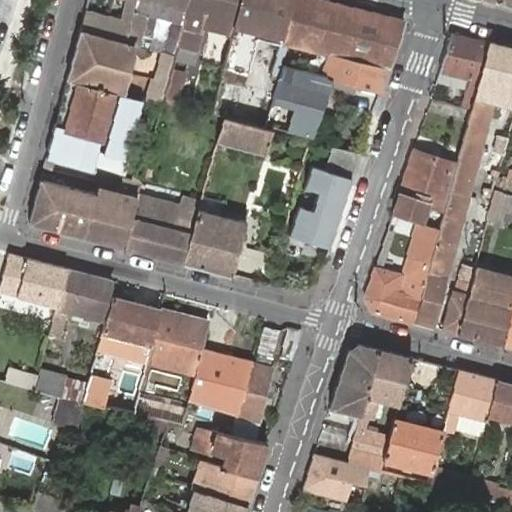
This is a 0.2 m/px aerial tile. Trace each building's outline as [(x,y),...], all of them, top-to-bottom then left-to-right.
[(135,0),(125,0),(120,21),(130,25),(134,5),(135,0)] [(173,59),(188,0),(135,0),(134,5),(130,25),(125,42),(133,44),(138,45),(146,12),(172,19),(163,52),(165,54),(173,59)] [(240,0),(188,0),(173,59),(194,65),(203,27),(232,34),(240,0)] [(290,0),(240,0),(232,34),(224,68),(250,75),(260,35),(280,40),(290,0)] [(403,20),(356,8),(321,0),(290,0),(280,40),(327,53),(387,68),(396,40),(403,20)] [(120,21),(84,12),(79,30),(125,42),(130,25),(120,21)] [(79,30),(66,78),(83,82),(113,90),(122,92),(127,73),(133,44),(125,42),(79,30)] [(487,41),(451,32),(446,47),(438,72),(467,79),(465,86),(460,106),(470,109),(473,98),(477,82),(487,41)] [(421,297),(414,322),(433,327),(446,276),(459,228),(468,195),(474,171),(480,148),(492,102),(511,107),(511,46),(507,45),(505,45),(487,41),(477,82),(473,98),(470,109),(466,122),(461,143),(455,164),(448,190),(443,210),(440,223),(438,228),(430,260),(428,266),(427,271),(424,281),(421,297)] [(387,68),(327,53),(321,74),(321,76),(365,88),(379,92),(384,77),(387,68)] [(170,69),(173,59),(165,54),(159,79),(167,81),(170,69)] [(282,64),(278,80),(268,116),(266,125),(271,126),(308,135),(347,145),(365,88),(321,76),(321,74),(293,66),(282,64)] [(167,81),(162,99),(175,102),(184,72),(170,69),(167,81)] [(45,157),(91,169),(91,168),(93,162),(96,152),(100,138),(113,90),(83,82),(66,78),(45,156),(45,157)] [(465,86),(442,79),(435,98),(445,101),(460,106),(465,86)] [(445,101),(435,98),(431,111),(466,122),(470,109),(460,106),(445,101)] [(250,124),(223,116),(216,139),(216,141),(264,152),(270,129),(265,128),(250,124)] [(355,155),(330,148),(323,171),(311,167),(305,189),(314,192),(309,211),(298,208),(290,233),(329,245),(355,155)] [(398,193),(392,213),(420,222),(427,204),(443,210),(448,190),(455,164),(412,149),(406,169),(398,193)] [(96,152),(93,162),(126,171),(129,161),(96,152)] [(136,197),(142,176),(131,173),(130,178),(124,177),(119,192),(118,198),(105,195),(107,182),(99,180),(99,183),(96,193),(84,236),(122,246),(134,203),(136,197)] [(511,194),(511,180),(492,175),(486,194),(492,195),(493,189),(511,194)] [(39,178),(28,222),(84,236),(96,193),(39,178)] [(511,194),(493,189),(492,195),(489,205),(487,215),(501,219),(503,211),(511,212),(511,194)] [(122,246),(183,262),(194,220),(194,219),(134,203),(122,246)] [(452,290),(442,329),(457,333),(470,282),(471,277),(477,255),(481,240),(487,215),(489,205),(484,203),(481,203),(461,280),(457,279),(454,290),(452,290)] [(194,220),(183,262),(230,274),(244,221),(197,208),(194,219),(194,220)] [(481,240),(477,255),(488,258),(491,243),(481,240)] [(66,267),(7,252),(0,278),(0,291),(56,306),(66,267)] [(370,278),(364,298),(371,311),(414,322),(421,297),(424,281),(427,271),(428,266),(430,260),(410,255),(404,276),(400,291),(390,289),(394,273),(374,267),(370,278)] [(110,279),(66,267),(56,306),(50,326),(60,329),(63,319),(64,319),(66,310),(99,318),(110,279)] [(404,276),(394,273),(390,289),(400,291),(404,276)] [(470,282),(457,333),(500,344),(511,300),(511,277),(505,275),(503,285),(471,277),(470,282)] [(159,309),(111,295),(100,338),(98,344),(106,346),(110,333),(140,341),(137,350),(148,353),(159,309)] [(511,300),(500,344),(511,347),(511,300)] [(136,397),(133,412),(167,420),(182,423),(183,424),(195,427),(216,431),(231,435),(233,427),(249,362),(250,361),(201,348),(203,341),(200,341),(206,321),(159,309),(148,353),(145,363),(194,375),(187,409),(136,397)] [(254,355),(266,359),(274,335),(275,332),(263,328),(254,355)] [(356,343),(347,348),(339,372),(328,408),(359,414),(363,397),(376,349),(356,343)] [(409,357),(376,349),(363,397),(359,414),(356,427),(348,456),(347,462),(367,467),(379,470),(382,459),(388,436),(366,429),(368,418),(373,419),(377,401),(396,406),(409,357)] [(34,389),(58,395),(60,396),(68,367),(41,360),(34,389)] [(249,362),(233,427),(255,432),(271,368),(249,362)] [(31,388),(34,372),(5,366),(2,382),(31,388)] [(60,396),(81,402),(81,400),(83,400),(89,376),(90,373),(68,367),(60,396)] [(486,416),(496,379),(457,369),(446,411),(445,416),(442,428),(452,430),(457,414),(484,422),(486,416)] [(126,386),(120,409),(132,412),(141,377),(131,375),(128,386),(126,386)] [(89,376),(83,400),(104,406),(110,381),(89,376)] [(511,423),(511,383),(496,379),(486,416),(511,423)] [(52,421),(77,429),(81,402),(60,396),(58,395),(52,421)] [(133,412),(132,412),(130,423),(163,430),(167,420),(133,412)] [(442,428),(445,416),(437,414),(434,428),(393,418),(388,436),(382,459),(379,470),(386,472),(389,461),(423,470),(430,471),(431,469),(441,430),(442,428)] [(511,423),(486,416),(484,422),(483,428),(511,435),(511,423)] [(46,446),(51,427),(13,417),(8,436),(46,446)] [(167,420),(163,430),(159,445),(174,451),(182,423),(167,420)] [(220,465),(254,475),(258,464),(264,447),(265,442),(253,440),(231,435),(216,431),(195,427),(189,447),(209,453),(210,449),(224,453),(220,465)] [(233,427),(231,435),(253,440),(255,432),(233,427)] [(356,508),(360,508),(365,479),(367,467),(347,462),(313,453),(302,487),(345,499),(350,475),(362,478),(357,502),(356,508)] [(191,488),(194,488),(204,491),(245,504),(250,488),(254,475),(220,465),(200,458),(191,488)] [(430,471),(427,483),(466,493),(469,482),(470,479),(431,469),(430,471)] [(430,471),(423,470),(420,481),(427,483),(430,471)] [(345,499),(357,502),(362,478),(350,475),(345,499)] [(471,476),(470,479),(469,482),(485,486),(487,480),(471,476)] [(469,482),(466,493),(511,504),(511,493),(485,486),(469,482)] [(242,511),(245,504),(204,491),(194,488),(185,511),(242,511)] [(64,511),(66,501),(37,492),(30,511),(33,511),(64,511)] [(140,505),(138,511),(146,511),(148,503),(141,501),(140,505)] [(138,511),(140,505),(129,503),(127,511),(115,511),(108,510),(107,511),(138,511)]
